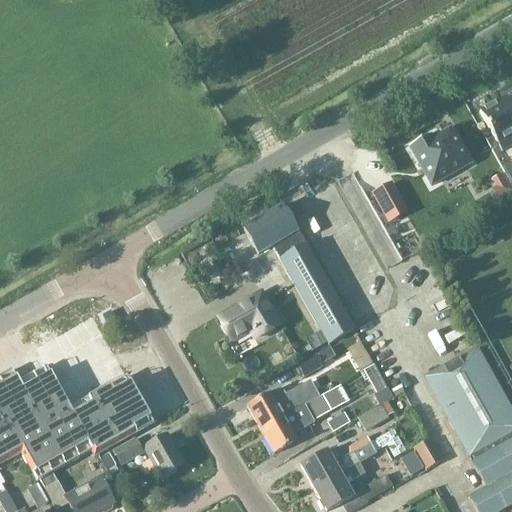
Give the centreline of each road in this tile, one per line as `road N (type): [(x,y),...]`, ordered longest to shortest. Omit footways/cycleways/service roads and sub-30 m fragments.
road 1 (tertiary): [(113,262),(511,30)]
road 2 (unclassified): [(239,481),(113,262)]
road 3 (tertiary): [(0,327),(113,262)]
